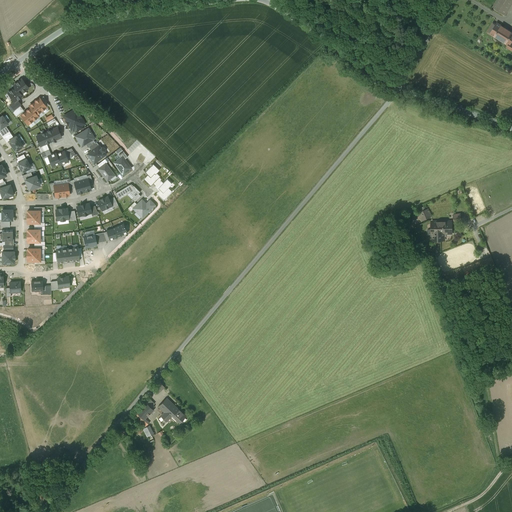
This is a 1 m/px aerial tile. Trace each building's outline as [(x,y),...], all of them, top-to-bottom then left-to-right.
[(511,0),(497,0),(492,7),(505,15),(511,3),(511,0)] [(494,26),(496,24),(493,22),(487,32),(500,40),(500,41),(507,46),(507,47),(511,50),(511,43),(509,45),(501,40),(490,34),(492,30),(491,29),(493,25),(494,26)] [(508,30),(497,23),(496,24),(494,26),(493,25),(491,29),(492,30),(490,34),(501,40),(509,45),(511,43),(511,40),(511,31),(508,29),(508,30)] [(15,87),(21,94),(29,88),(22,79),(14,85),(15,87)] [(17,100),(22,96),(21,94),(15,87),(8,93),(14,101),(15,102),(17,100)] [(47,101),(43,96),(40,99),(46,107),(49,105),(46,102),(47,101)] [(39,98),(34,102),(41,111),(46,107),(40,99),(39,98)] [(10,104),(15,110),(20,106),(21,105),(17,100),(15,102),(14,101),(10,104)] [(34,102),(29,106),(31,107),(36,115),(41,111),(34,102)] [(21,115),(25,112),(20,106),(15,110),(17,112),(19,114),(20,113),(21,115)] [(31,107),(26,111),(33,120),(38,117),(31,107)] [(21,115),(28,124),(33,120),(26,111),(25,112),(21,115)] [(75,130),(76,132),(83,128),(81,126),(85,124),(81,118),(77,120),(75,115),(77,114),(73,111),(64,116),(67,121),(67,122),(69,121),(70,124),(72,127),(73,127),(75,130)] [(0,129),(6,126),(8,124),(5,120),(9,118),(7,115),(3,117),(2,116),(0,117),(0,129)] [(70,124),(69,121),(67,122),(67,121),(66,121),(68,126),(69,126),(72,132),(75,130),(73,127),(72,127),(70,124)] [(6,126),(0,129),(0,133),(1,136),(9,131),(6,126)] [(56,139),(61,137),(57,127),(52,129),(56,139)] [(56,139),(52,129),(47,132),(51,141),(56,139)] [(76,136),(82,146),(85,144),(93,139),(94,138),(88,129),(76,136)] [(46,144),(51,141),(47,132),(42,134),(46,144)] [(9,141),(8,141),(14,138),(10,133),(3,138),(6,143),(9,141)] [(42,145),(46,144),(42,134),(36,136),(40,146),(42,145)] [(18,139),(16,136),(14,138),(8,141),(9,141),(16,152),(23,146),(20,142),(23,140),(21,136),(18,139)] [(93,139),(85,144),(88,148),(89,147),(95,143),(93,139)] [(96,142),(95,143),(89,147),(92,151),(99,145),(96,142)] [(101,148),(99,145),(92,151),(87,154),(94,163),(106,154),(104,152),(105,151),(105,150),(103,148),(102,148),(101,148)] [(121,158),(122,156),(124,159),(128,157),(120,147),(116,151),(121,158)] [(68,156),(69,158),(73,157),(72,156),(76,154),(71,148),(69,149),(71,154),(68,156)] [(68,159),(64,151),(61,153),(60,152),(58,153),(58,154),(56,154),(60,163),(61,164),(69,161),(68,159)] [(51,155),(48,156),(48,157),(52,166),(60,163),(56,154),(56,153),(54,154),(54,153),(51,154),(51,155)] [(16,161),(18,163),(26,159),(24,154),(16,158),(17,160),(16,161)] [(123,174),(131,168),(124,159),(122,156),(121,158),(117,160),(119,163),(116,165),(123,174)] [(20,168),(22,172),(25,171),(31,168),(29,165),(30,164),(29,161),(28,162),(26,159),(18,163),(17,163),(18,165),(16,166),(18,169),(20,168)] [(100,168),(106,163),(107,163),(104,159),(97,165),(100,168)] [(33,163),(30,164),(29,165),(31,168),(25,171),(27,174),(31,172),(37,170),(33,163)] [(114,175),(106,163),(100,168),(98,169),(107,181),(114,175)] [(155,173),(159,177),(160,176),(157,173),(160,170),(153,164),(152,165),(158,170),(155,173)] [(148,175),(148,176),(144,180),(151,186),(153,184),(159,177),(155,173),(158,170),(152,165),(145,172),(148,175)] [(26,180),(33,177),(31,172),(27,174),(22,175),(24,181),(26,180)] [(26,180),(29,190),(40,186),(39,185),(37,179),(36,176),(33,177),(26,180)] [(159,177),(153,184),(155,186),(161,180),(161,179),(159,177)] [(89,190),(91,190),(89,184),(88,179),(81,181),(84,192),(89,191),(89,190)] [(159,196),(163,200),(172,192),(172,191),(171,192),(167,188),(171,184),(167,180),(167,179),(163,183),(158,188),(160,190),(159,191),(157,192),(160,195),(159,196)] [(159,191),(160,190),(158,188),(163,183),(161,180),(155,186),(154,187),(159,191)] [(84,192),(81,181),(74,182),(76,187),(77,194),(80,193),(84,192)] [(69,189),(68,184),(61,185),(63,196),(67,196),(67,195),(69,195),(69,189)] [(138,194),(140,192),(134,186),(133,187),(130,184),(116,193),(119,199),(120,199),(119,198),(125,195),(124,194),(129,192),(135,198),(138,194)] [(3,198),(14,195),(10,185),(6,186),(0,187),(0,190),(1,193),(2,198),(3,198)] [(63,196),(61,185),(54,186),(55,191),(55,197),(58,197),(63,196)] [(119,198),(120,199),(127,194),(132,200),(134,202),(141,196),(138,194),(135,198),(129,192),(124,194),(125,195),(119,198)] [(98,201),(102,210),(112,206),(112,205),(109,199),(108,197),(104,198),(101,199),(101,200),(98,201)] [(109,199),(112,205),(112,206),(113,208),(118,205),(114,197),(109,199)] [(143,216),(155,205),(150,200),(146,204),(142,199),(137,204),(133,208),(137,212),(138,211),(143,216)] [(133,208),(137,204),(135,202),(128,208),(131,211),(133,208)] [(77,207),(79,216),(83,215),(87,214),(91,213),(90,207),(89,204),(85,205),(85,204),(81,205),(81,206),(77,207)] [(475,215),(480,212),(477,205),(471,207),(475,215)] [(56,210),(57,220),(61,219),(61,221),(65,220),(65,219),(68,219),(69,219),(68,211),(68,209),(64,209),(64,208),(59,209),(60,210),(56,210)] [(428,209),(418,213),(422,221),(431,217),(428,209)] [(12,213),(12,210),(2,210),(2,220),(10,220),(12,220),(12,217),(13,217),(12,213)] [(74,211),(68,211),(69,219),(68,219),(69,220),(76,219),(74,211)] [(461,213),(453,215),(454,223),(456,223),(462,222),(461,213)] [(451,221),(432,221),(432,234),(435,234),(435,236),(436,240),(444,240),(444,233),(451,233),(451,221)] [(123,223),(113,228),(117,238),(128,233),(123,223)] [(113,228),(106,230),(110,240),(117,238),(113,228)] [(13,241),(13,240),(13,234),(13,230),(2,230),(2,234),(1,234),(1,239),(2,239),(2,242),(5,241),(13,241)] [(95,235),(97,243),(107,241),(104,232),(95,234),(95,235)] [(85,248),(97,246),(97,243),(95,235),(83,237),(85,248)] [(67,248),(69,262),(80,261),(78,247),(67,248)] [(58,249),(56,250),(57,263),(69,262),(67,248),(58,249)] [(0,258),(0,263),(14,263),(14,259),(15,259),(15,255),(14,255),(14,251),(13,251),(13,250),(4,250),(4,251),(2,251),(2,259),(0,258)] [(488,261),(464,270),(466,275),(485,267),(485,268),(490,266),(488,261)] [(69,286),(70,286),(68,276),(57,278),(58,281),(59,288),(62,288),(69,286)] [(43,281),(31,281),(32,291),(41,291),(41,295),(44,295),(43,286),(43,281)] [(58,281),(51,282),(51,285),(51,290),(59,289),(59,288),(58,281)] [(21,291),(20,282),(10,283),(10,288),(10,292),(21,291)] [(43,286),(44,295),(51,294),(51,290),(51,285),(43,286)] [(164,387),(160,383),(154,389),(158,393),(164,387)] [(186,416),(167,398),(158,406),(164,412),(161,416),(167,421),(172,416),(174,417),(180,423),(186,416)] [(150,399),(146,403),(151,407),(154,403),(150,399)] [(151,407),(146,403),(137,413),(144,420),(145,419),(154,410),(151,407)] [(144,420),(137,413),(134,416),(145,426),(149,423),(145,419),(144,420)]
